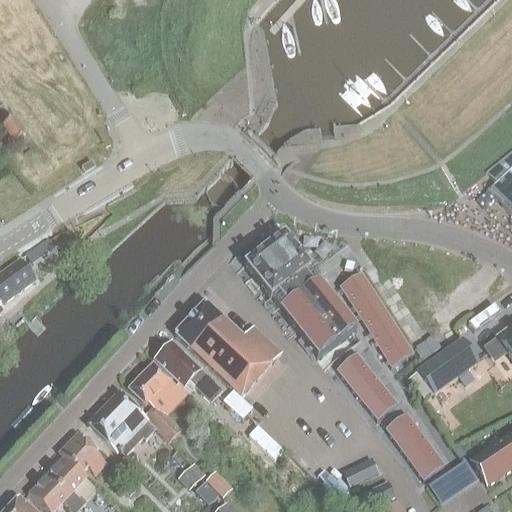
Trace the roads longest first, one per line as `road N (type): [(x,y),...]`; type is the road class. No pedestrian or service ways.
road 1 (residential): [(0,492),(281,190)]
road 2 (tertiary): [(511,265),(434,231),(322,220),(281,190)]
road 3 (unclassified): [(144,157),(40,0)]
road 4 (tertiary): [(0,248),(144,157)]
road 5 (tertiary): [(281,190),(218,137),(144,157)]
